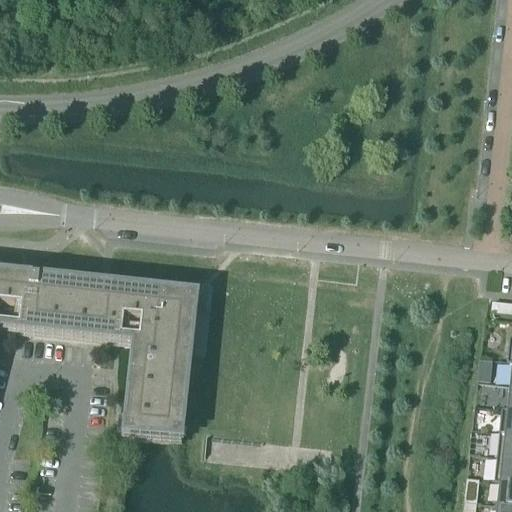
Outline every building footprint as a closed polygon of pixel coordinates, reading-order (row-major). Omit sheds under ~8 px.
[(196,303),(5,282),(0,330),(0,332),(20,334),(95,342),(117,345),(139,347),(129,442),(181,447),(196,303)] [(489,316),(511,318),(511,307),(491,305),(489,316)] [(501,414),(501,415),(511,416),(511,391),(511,392),(509,412),(503,411),(503,415),(501,414)] [(511,416),(501,415),(498,439),(511,440),(511,416)] [(511,440),(498,439),(496,463),(511,464),(511,440)] [(511,464),(496,463),(493,486),(511,488),(511,464)] [(494,506),(493,511),(511,511),(511,488),(493,486),(493,488),(501,488),(499,507),(494,506)]
